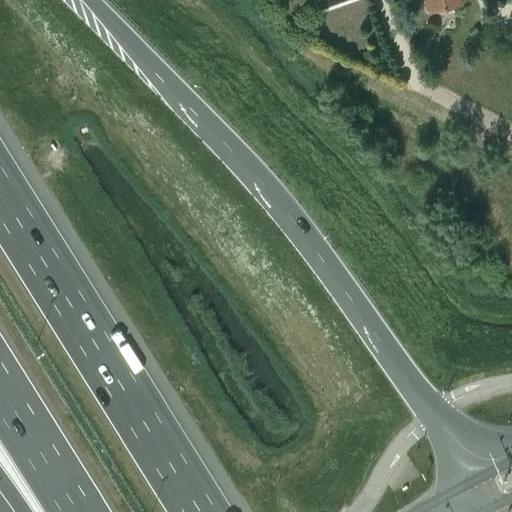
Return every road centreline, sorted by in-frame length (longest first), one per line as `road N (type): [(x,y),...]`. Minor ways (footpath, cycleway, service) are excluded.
road 1 (motorway): [(432,414),(277,201),(85,0)]
road 2 (motorway): [(200,511),(0,192)]
road 3 (motorway): [(0,387),(77,511)]
road 4 (unclassified): [(432,414),(411,431),(358,511)]
